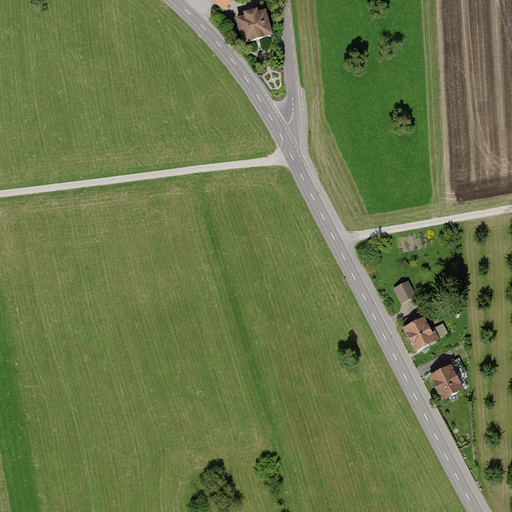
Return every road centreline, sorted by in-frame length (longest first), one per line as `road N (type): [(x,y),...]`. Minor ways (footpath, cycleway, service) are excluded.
road 1 (tertiary): [(475,511),(278,131)]
road 2 (track): [(0,195),(292,158)]
road 3 (track): [(511,210),(335,242)]
road 4 (tertiary): [(278,131),(246,77),(172,0)]
road 5 (unclassified): [(281,0),(293,115),(278,131)]
